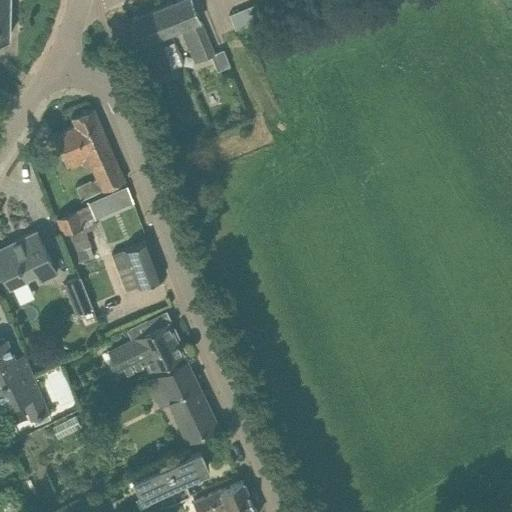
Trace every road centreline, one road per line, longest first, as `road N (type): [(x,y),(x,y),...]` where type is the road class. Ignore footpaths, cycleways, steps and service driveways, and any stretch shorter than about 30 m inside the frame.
road 1 (residential): [(287,511),(82,29)]
road 2 (residential): [(0,153),(82,29)]
